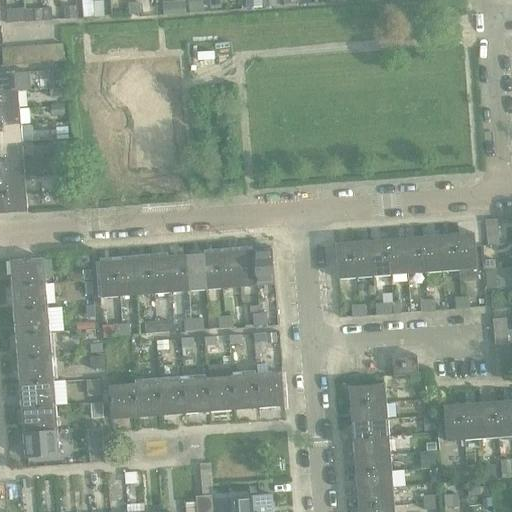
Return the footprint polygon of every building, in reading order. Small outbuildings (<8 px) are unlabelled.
[(186,8),(185,0),(162,0),(164,10),(186,8)] [(204,10),(202,0),(188,0),(190,11),(204,10)] [(104,2),(95,3),(95,18),(105,18),(104,2)] [(141,14),(140,3),(129,4),(129,15),(141,14)] [(93,5),(83,6),(84,18),(94,17),(93,5)] [(43,21),(43,9),(26,11),(27,23),(43,21)] [(52,21),(51,9),(43,9),(43,21),(52,21)] [(64,62),(63,45),(3,49),(3,67),(64,62)] [(61,71),(51,71),(51,81),(62,81),(61,71)] [(0,75),(0,92),(19,91),(17,74),(0,75)] [(63,97),(62,89),(50,91),(51,98),(63,97)] [(19,91),(0,92),(0,110),(20,109),(19,91)] [(64,115),(64,107),(52,107),(52,116),(64,115)] [(20,109),(0,110),(0,127),(21,126),(20,109)] [(21,126),(0,127),(0,144),(23,143),(21,126)] [(68,152),(67,142),(55,143),(55,153),(68,152)] [(23,143),(0,144),(0,162),(24,161),(23,143)] [(24,161),(0,162),(0,179),(25,178),(24,161)] [(70,188),(70,177),(58,177),(58,189),(70,188)] [(25,178),(0,179),(0,197),(27,195),(25,178)] [(71,199),(70,192),(70,191),(58,193),(59,200),(71,199)] [(27,195),(0,197),(0,214),(28,212),(27,195)] [(499,244),(497,220),(486,221),(488,245),(499,244)] [(475,234),(457,235),(460,271),(461,281),(478,280),(475,234)] [(460,271),(457,235),(440,237),(443,272),(460,271)] [(443,272),(440,237),(423,238),(425,274),(443,272)] [(425,274),(423,238),(405,239),(408,275),(425,274)] [(408,275),(405,239),(388,240),(390,276),(408,275)] [(390,276),(388,240),(371,242),(374,278),(390,276)] [(374,278),(371,242),(354,243),(356,279),(374,278)] [(356,279),(354,243),(336,244),(339,280),(356,279)] [(275,285),(273,250),(255,251),(257,287),(275,285)] [(257,287),(255,251),(238,252),(241,288),(257,287)] [(241,288),(238,252),(221,254),(223,289),(241,288)] [(223,289),(221,254),(205,255),(208,291),(223,289)] [(208,291),(205,255),(188,256),(191,292),(208,291)] [(191,292),(188,256),(171,257),(174,293),(191,292)] [(174,293),(171,257),(152,259),(155,295),(174,293)] [(44,259),(11,262),(13,287),(46,284),(44,259)] [(155,295),(152,259),(133,260),(135,296),(155,295)] [(135,296),(133,260),(118,262),(121,297),(135,296)] [(496,271),(495,261),(484,262),(485,271),(496,271)] [(121,297),(118,262),(100,263),(103,299),(121,297)] [(48,308),(46,284),(13,287),(14,311),(48,308)] [(436,312),(435,300),(427,301),(428,312),(436,312)] [(401,314),(400,303),(392,304),(393,315),(401,314)] [(367,317),(366,306),(358,306),(359,317),(367,317)] [(95,307),(86,308),(87,319),(96,319),(95,307)] [(511,318),(511,307),(494,309),(495,319),(511,318)] [(50,333),(48,308),(14,311),(16,336),(50,333)] [(268,325),(267,314),(260,315),(260,326),(268,325)] [(227,328),(225,317),(219,318),(219,329),(227,328)] [(234,328),(233,317),(225,317),(227,328),(234,328)] [(204,330),(203,319),(193,320),(194,331),(204,330)] [(194,331),(193,320),(184,320),(185,332),(194,331)] [(169,333),(169,322),(157,323),(158,334),(169,333)] [(158,334),(157,323),(145,323),(146,335),(158,334)] [(52,358),(50,333),(16,336),(18,361),(52,358)] [(194,348),(194,339),(181,340),(182,349),(194,348)] [(511,375),(511,370),(510,344),(500,345),(503,376),(511,375)] [(66,403),(65,356),(57,356),(57,403),(66,403)] [(419,375),(417,356),(393,358),(395,377),(419,375)] [(54,383),(52,358),(18,361),(20,386),(54,383)] [(285,407),(282,373),(256,375),(259,409),(285,407)] [(259,409),(256,375),(233,377),(235,411),(259,409)] [(235,411),(233,377),(209,379),(211,413),(235,411)] [(211,413),(209,379),(184,381),(187,415),(211,413)] [(187,415),(184,381),(160,383),(162,417),(187,415)] [(56,407),(54,383),(20,386),(22,410),(56,407)] [(162,417),(160,383),(134,385),(137,419),(162,417)] [(137,419),(134,385),(110,387),(112,420),(137,419)] [(387,403),(386,385),(350,388),(351,406),(387,403)] [(426,388),(415,389),(416,398),(426,398),(426,388)] [(511,437),(511,401),(495,403),(498,439),(511,437)] [(388,421),(387,403),(351,406),(352,424),(388,421)] [(498,439),(495,403),(479,404),(482,440),(498,439)] [(482,440),(479,404),(462,405),(465,441),(482,440)] [(465,441),(462,405),(444,407),(447,443),(465,441)] [(58,431),(56,407),(22,410),(24,434),(58,431)] [(390,438),(388,421),(352,424),(354,441),(390,438)] [(105,427),(89,428),(91,460),(106,459),(105,427)] [(60,456),(58,431),(24,434),(26,459),(60,456)] [(391,457),(390,438),(354,441),(355,459),(391,457)] [(434,456),(420,457),(421,469),(435,468),(434,456)] [(392,474),(391,457),(355,459),(357,477),(392,474)] [(213,495),(210,464),(201,465),(203,496),(213,495)] [(394,490),(392,474),(357,477),(358,493),(394,490)] [(439,477),(431,478),(431,486),(440,486),(439,477)] [(32,480),(22,481),(22,490),(33,489),(32,480)] [(395,507),(394,490),(358,493),(359,510),(395,507)] [(272,511),(271,495),(231,499),(231,511),(272,511)] [(435,504),(435,496),(423,497),(424,504),(435,504)]
